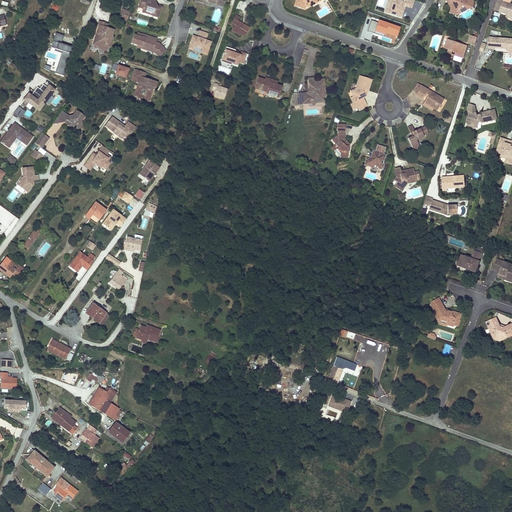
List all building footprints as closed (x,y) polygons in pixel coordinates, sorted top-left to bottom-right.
[(151,12),(159,14),(161,8),(157,7),(156,5),(155,2),(155,0),(140,0),(138,7),(143,9),(142,12),(148,14),(151,12)] [(296,0),(294,6),(305,9),(307,5),(315,0),(316,0),(317,2),(320,0),(296,0)] [(403,0),(403,1),(399,0),(388,0),(385,13),(402,18),(405,6),(412,8),(414,0),(403,0)] [(446,0),(450,5),(451,6),(449,12),(457,15),(458,11),(468,5),(472,7),(473,0),(446,0)] [(511,4),(503,1),(500,11),(509,14),(511,14),(511,4)] [(458,11),(457,15),(472,7),(468,5),(458,11)] [(86,9),(80,7),(76,18),(82,20),(86,9)] [(241,33),(242,34),(244,36),(249,28),(237,20),(239,17),(235,15),(231,22),(234,24),(232,27),(241,32),(240,33),(241,33)] [(397,37),(400,27),(378,20),(375,32),(385,35),(386,33),(397,37)] [(98,48),(105,28),(99,26),(95,38),(97,38),(96,41),(94,41),(92,45),(98,47),(98,48)] [(113,31),(105,28),(98,48),(99,49),(105,51),(107,47),(108,47),(113,31)] [(200,31),(198,37),(206,39),(208,34),(200,31)] [(71,54),(73,48),(61,44),(64,36),(56,33),(51,48),(71,54)] [(142,36),(143,35),(137,33),(136,35),(134,35),(131,43),(137,45),(141,46),(143,49),(146,50),(149,49),(152,50),(155,53),(162,47),(159,43),(155,42),(156,40),(147,38),(142,36)] [(468,42),(475,44),(477,37),(470,34),(468,42)] [(192,35),(188,49),(193,50),(194,46),(202,48),(201,53),(207,55),(212,41),(206,39),(198,37),(192,35)] [(511,38),(489,37),(488,48),(494,49),(494,47),(505,48),(509,48),(509,52),(509,54),(511,54),(511,38)] [(456,52),(454,56),(453,61),(460,64),(462,58),(466,45),(447,39),(444,49),(448,50),(452,51),(456,52)] [(238,50),(226,46),(224,53),(223,52),(220,61),(231,64),(231,63),(236,65),(238,61),(242,62),(245,54),(241,52),(240,54),(237,54),(238,50)] [(159,57),(165,50),(162,47),(155,53),(159,57)] [(128,69),(113,64),(111,70),(116,71),(115,74),(125,78),(128,69)] [(136,70),(132,80),(139,82),(141,83),(139,89),(137,89),(135,96),(146,100),(148,95),(150,96),(152,91),(150,90),(151,87),(155,89),(158,83),(145,78),(147,74),(136,70)] [(278,96),(282,86),(277,84),(266,80),(266,79),(265,79),(258,76),(256,82),(260,83),(258,88),(266,91),(266,92),(269,93),(278,96)] [(368,91),(371,79),(360,76),(356,89),(350,91),(353,96),(356,101),(353,103),(350,104),(351,105),(347,107),(349,112),(366,103),(363,98),(366,96),(364,93),(365,90),(368,91)] [(310,92),(298,93),(295,102),(299,102),(299,104),(302,103),(302,100),(311,99),(312,102),(321,101),(320,97),(323,95),(326,95),(324,78),(314,79),(308,79),(309,86),(313,89),(310,92)] [(217,83),(214,82),(211,89),(215,91),(213,96),(223,99),(227,88),(217,85),(217,83)] [(417,93),(421,86),(417,83),(413,90),(417,93)] [(38,100),(43,105),(46,102),(51,95),(54,90),(48,85),(47,88),(43,85),(39,89),(37,87),(34,91),(40,96),(38,100)] [(436,111),(443,99),(421,86),(417,93),(416,95),(422,99),(425,94),(428,96),(423,103),(432,109),(436,111)] [(28,94),(24,100),(39,111),(40,110),(43,105),(38,100),(40,96),(34,91),(31,96),(28,94)] [(54,97),(51,95),(46,102),(49,104),(54,97)] [(432,109),(423,103),(422,105),(431,111),(432,109)] [(474,105),(469,104),(467,109),(468,114),(465,121),(470,129),(473,130),(478,127),(480,121),(483,122),(496,119),(494,110),(476,114),(474,105)] [(19,106),(14,113),(20,118),(25,111),(19,106)] [(84,116),(76,110),(71,117),(62,111),(53,123),(63,122),(76,131),(80,130),(82,127),(81,120),(84,116)] [(120,123),(111,117),(105,126),(113,132),(113,133),(118,136),(119,134),(123,137),(124,136),(127,138),(135,127),(128,122),(124,127),(123,128),(119,125),(120,123)] [(14,123),(9,130),(10,131),(2,142),(9,148),(16,137),(26,145),(32,136),(14,123)] [(424,136),(426,135),(428,134),(425,126),(415,131),(413,132),(414,136),(413,136),(408,138),(412,146),(414,152),(421,149),(418,143),(417,140),(424,137),(424,136)] [(9,130),(1,141),(2,142),(10,131),(9,130)] [(41,148),(49,138),(42,133),(35,143),(41,148)] [(344,138),(344,135),(337,135),(331,140),(338,147),(336,149),(340,153),(340,157),(347,158),(348,146),(349,145),(344,138)] [(511,141),(501,137),(497,150),(502,152),(502,153),(507,155),(506,158),(511,160),(511,159),(511,141)] [(114,159),(107,154),(109,151),(102,145),(96,154),(92,152),(83,166),(90,171),(95,163),(106,170),(114,159)] [(376,171),(377,169),(377,168),(381,170),(383,164),(379,163),(380,160),(383,161),(384,156),(383,155),(385,149),(378,147),(376,153),(374,152),(372,157),(373,157),(371,162),(366,160),(364,165),(372,167),(371,169),(376,171)] [(32,158),(39,162),(43,157),(37,152),(32,158)] [(149,161),(138,176),(146,182),(152,174),(154,176),(159,169),(149,161)] [(34,175),(33,167),(23,168),(23,176),(22,177),(17,183),(25,189),(28,185),(31,181),(30,180),(31,178),(32,179),(36,175),(34,175)] [(407,183),(411,183),(415,182),(413,169),(405,171),(406,174),(401,175),(400,168),(395,169),(397,177),(394,180),(397,181),(394,186),(402,191),(407,183)] [(442,177),(443,191),(448,191),(448,188),(465,187),(464,175),(442,177)] [(139,190),(135,196),(140,199),(145,193),(139,190)] [(128,203),(132,197),(126,192),(121,199),(128,203)] [(426,197),(424,204),(430,206),(429,209),(447,215),(448,213),(457,213),(457,205),(448,205),(445,205),(443,205),(443,204),(432,200),(433,199),(426,197)] [(105,211),(94,202),(84,216),(95,224),(105,211)] [(157,206),(149,202),(146,209),(155,213),(156,211),(157,206)] [(112,210),(102,224),(109,229),(113,223),(115,224),(117,220),(122,224),(125,219),(112,210)] [(44,217),(23,246),(28,249),(40,234),(43,236),(44,233),(40,230),(48,219),(44,217)] [(134,249),(139,250),(141,241),(126,238),(126,241),(123,240),(122,244),(125,245),(124,250),(127,251),(128,248),(134,249)] [(89,241),(86,246),(91,250),(95,245),(89,241)] [(465,257),(460,255),(458,261),(463,263),(461,267),(475,273),(482,254),(474,251),(471,258),(465,256),(465,257)] [(80,252),(70,266),(77,272),(82,266),(87,269),(92,262),(91,261),(86,257),(80,252)] [(105,259),(118,267),(121,262),(108,254),(105,259)] [(2,263),(0,265),(0,269),(2,271),(11,259),(12,259),(8,256),(3,263),(2,263)] [(11,259),(2,271),(10,277),(12,273),(14,271),(16,273),(18,274),(23,267),(12,259),(11,259)] [(511,265),(496,259),(492,270),(499,272),(499,274),(506,277),(505,280),(511,282),(511,265)] [(82,268),(75,278),(79,280),(85,270),(82,268)] [(118,280),(113,277),(109,283),(118,289),(122,284),(124,284),(127,280),(121,276),(118,280)] [(99,287),(94,294),(98,297),(103,290),(99,287)] [(433,314),(432,314),(434,318),(437,316),(442,318),(443,322),(447,324),(448,322),(453,324),(455,319),(458,313),(451,310),(450,311),(447,309),(446,311),(442,308),(440,305),(436,298),(429,301),(428,304),(431,310),(433,314)] [(106,313),(92,303),(85,312),(92,318),(93,316),(100,321),(105,313),(106,313)] [(100,321),(93,316),(92,318),(101,325),(109,316),(105,313),(100,321)] [(496,318),(486,323),(489,329),(490,329),(492,332),(491,333),(493,338),(496,336),(501,337),(502,341),(508,338),(507,337),(511,335),(511,336),(511,335),(511,324),(505,327),(503,328),(501,327),(500,325),(496,318)] [(140,330),(135,329),(133,336),(137,337),(137,338),(141,340),(146,342),(147,339),(156,342),(160,330),(151,327),(150,330),(146,328),(141,326),(140,330)] [(70,349),(52,340),(47,350),(65,359),(70,349)] [(448,356),(451,346),(445,344),(442,354),(448,356)] [(89,364),(91,357),(81,354),(79,361),(89,364)] [(11,369),(12,361),(2,361),(1,368),(11,369)] [(342,369),(332,366),(327,380),(337,383),(342,369)] [(101,385),(104,379),(91,371),(85,380),(94,385),(96,382),(101,385)] [(16,389),(17,379),(8,378),(8,373),(1,373),(0,378),(1,378),(1,388),(16,389)] [(107,392),(99,387),(89,403),(100,411),(101,409),(110,414),(109,417),(117,421),(122,412),(113,407),(114,404),(110,402),(114,397),(113,396),(115,392),(109,388),(107,392)] [(350,402),(332,395),(328,406),(346,412),(350,402)] [(4,400),(4,408),(9,409),(9,411),(20,412),(20,409),(25,410),(26,402),(4,400)] [(67,414),(58,407),(51,416),(61,424),(60,425),(71,434),(75,427),(72,425),(74,422),(69,418),(66,416),(67,414)] [(61,424),(51,416),(50,418),(60,425),(61,424)] [(128,432),(114,422),(107,431),(113,437),(114,435),(121,440),(128,432)] [(96,429),(90,425),(86,430),(92,434),(96,429)] [(86,430),(84,428),(80,434),(86,438),(89,439),(86,443),(91,446),(96,438),(97,437),(92,434),(86,430)] [(129,456),(121,450),(119,453),(127,459),(129,456)] [(54,469),(31,451),(29,456),(30,457),(26,462),(31,465),(43,474),(47,477),(54,469)] [(122,475),(136,463),(132,459),(126,465),(125,463),(117,469),(122,475)] [(43,474),(31,465),(29,467),(41,476),(43,474)] [(69,472),(67,470),(64,474),(76,483),(79,480),(69,472)] [(78,491),(64,481),(60,487),(59,486),(54,492),(57,494),(58,492),(62,495),(60,497),(64,500),(68,496),(73,499),(78,491)] [(43,483),(37,490),(46,497),(51,490),(43,483)] [(63,502),(64,500),(60,497),(62,495),(58,492),(57,494),(55,496),(63,502)]
